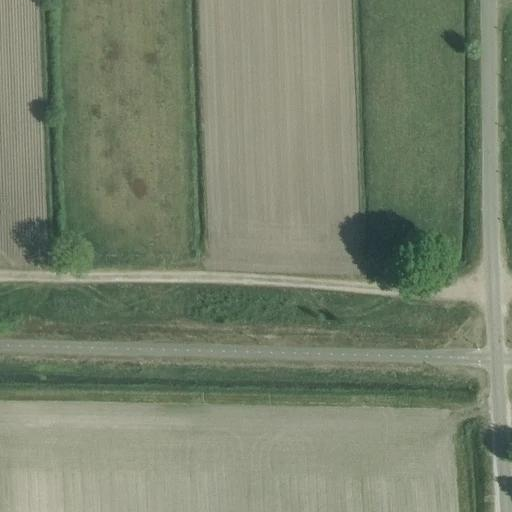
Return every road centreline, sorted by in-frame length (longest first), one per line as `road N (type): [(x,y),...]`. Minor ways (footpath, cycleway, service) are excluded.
road 1 (track): [(511,288),(0,271)]
road 2 (unclassified): [(505,511),(488,0)]
